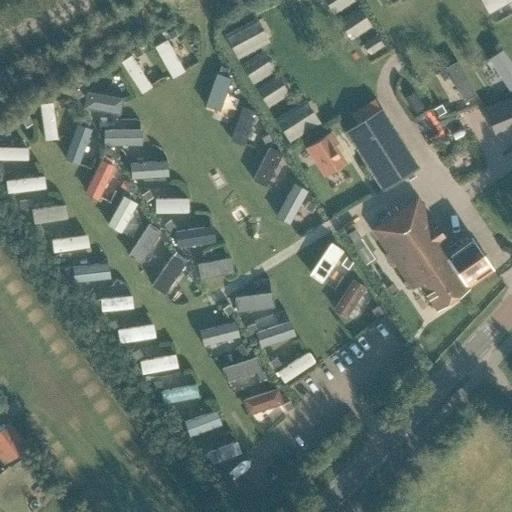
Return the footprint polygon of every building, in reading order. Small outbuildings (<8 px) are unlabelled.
[(356,0),(331,0),(335,9),(357,0),(356,0)] [(511,2),(511,0),(483,0),(481,2),(489,16),(511,2)] [(173,29),(166,33),(170,40),(177,36),(173,29)] [(183,73),(166,42),(154,49),(171,80),(183,73)] [(139,48),(132,52),(136,59),(143,54),(139,48)] [(511,91),(511,66),(503,52),(489,61),(509,93),(511,91)] [(151,90),(132,58),(121,64),(140,96),(151,90)] [(477,97),(459,64),(446,71),(464,104),(477,97)] [(221,68),(219,75),(226,78),(228,71),(221,68)] [(230,81),(216,76),(204,109),(219,114),(230,81)] [(78,89),(71,93),(76,100),(82,96),(78,89)] [(120,117),(123,101),(87,94),(83,110),(120,117)] [(511,97),(485,109),(493,131),(511,123),(511,97)] [(63,98),(56,102),(60,109),(67,106),(63,98)] [(441,105),(434,109),(438,116),(445,112),(441,105)] [(52,106),(40,107),(44,143),(56,141),(52,106)] [(244,149),(256,114),(242,109),(230,144),(244,149)] [(384,111),(348,134),(384,191),(421,168),(384,111)] [(28,117),(22,121),(26,128),(33,124),(28,117)] [(81,119),(79,126),(87,129),(89,122),(81,119)] [(99,122),(99,131),(108,131),(108,122),(99,122)] [(91,132),(76,127),(63,163),(78,168),(91,132)] [(141,148),(141,132),(103,132),(103,148),(141,148)] [(340,144),(333,133),(308,149),(326,177),(348,163),(337,146),(340,144)] [(269,134),(262,138),(266,145),(273,141),(269,134)] [(444,149),(448,167),(462,163),(458,145),(444,149)] [(0,161),(27,162),(27,150),(0,150),(0,161)] [(265,189),(281,156),(268,150),(252,183),(265,189)] [(103,157),(101,161),(111,166),(113,161),(103,157)] [(114,169),(100,163),(84,196),(98,203),(114,169)] [(167,179),(166,164),(130,166),(131,181),(167,179)] [(110,177),(103,197),(112,201),(120,181),(110,177)] [(44,193),(43,179),(5,182),(6,196),(44,193)] [(290,227),(307,193),(293,186),(276,219),(290,227)] [(148,191),(141,196),(146,203),(153,198),(148,191)] [(126,192),(124,197),(133,202),(136,197),(126,192)] [(136,206),(123,198),(107,228),(120,236),(136,206)] [(27,201),(19,202),(20,210),(28,210),(27,201)] [(187,215),(187,201),(155,201),(155,215),(187,215)] [(392,219),(373,232),(389,255),(386,257),(392,266),(395,264),(408,282),(404,285),(407,289),(411,287),(414,291),(420,286),(437,310),(495,270),(482,250),(480,252),(472,240),(458,249),(455,245),(451,248),(418,201),(400,214),(397,209),(389,215),(392,219)] [(309,202),(305,208),(312,212),(315,205),(309,202)] [(66,222),(65,208),(31,213),(33,227),(66,222)] [(171,221),(164,226),(169,233),(176,228),(171,221)] [(151,223),(149,226),(158,232),(160,228),(151,223)] [(160,236),(147,227),(127,259),(141,267),(160,236)] [(214,245),(212,228),(175,234),(177,250),(214,245)] [(350,236),(356,244),(362,239),(357,231),(350,236)] [(88,252),(86,238),(51,242),(53,255),(88,252)] [(342,253),(329,245),(308,278),(321,286),(342,253)] [(365,246),(357,252),(366,265),(374,259),(365,246)] [(175,253),(172,258),(183,265),(186,261),(175,253)] [(346,259),(341,265),(347,270),(352,263),(346,259)] [(184,269),(171,260),(151,288),(164,297),(184,269)] [(233,277),(230,261),(200,266),(203,282),(233,277)] [(108,282),(107,265),(74,268),(76,285),(108,282)] [(73,268),(65,269),(66,276),(74,276),(73,268)] [(346,321),(366,291),(353,282),(333,312),(346,321)] [(392,285),(387,289),(392,297),(397,293),(392,285)] [(273,311),(271,296),(234,300),(236,316),(273,311)] [(132,312),(132,298),(102,300),(103,314),(132,312)] [(229,305),(222,310),(227,316),(234,311),(229,305)] [(378,307),(372,311),(376,318),(383,314),(378,307)] [(114,322),(107,325),(110,332),(117,329),(114,322)] [(255,324),(247,327),(249,334),(257,332),(255,324)] [(295,339),(290,324),(255,335),(260,350),(295,339)] [(236,340),(232,325),(199,334),(203,349),(236,340)] [(154,342),(153,327),(117,331),(119,346),(154,342)] [(242,345),(237,349),(243,359),(248,355),(242,345)] [(138,350),(131,354),(135,361),(142,357),(138,350)] [(313,366),(306,355),(276,375),(284,385),(313,366)] [(177,371),(175,358),(140,363),(142,376),(177,371)] [(276,358),(269,362),(274,370),(281,365),(276,358)] [(260,372),(256,360),(221,371),(225,383),(260,372)] [(265,372),(257,374),(259,382),(267,379),(265,372)] [(160,381),(152,383),(154,391),(162,389),(160,381)] [(162,407),(198,400),(196,388),(159,394),(162,407)] [(281,408),(276,392),(243,403),(248,418),(281,408)] [(289,402),(282,405),(286,413),(293,409),(289,402)] [(221,428),(216,414),(182,425),(187,439),(221,428)] [(22,438),(9,422),(0,429),(0,459),(4,464),(18,453),(28,445),(22,438)] [(240,457),(236,445),(203,456),(208,468),(240,457)] [(12,466),(27,485),(39,475),(24,456),(12,466)]
